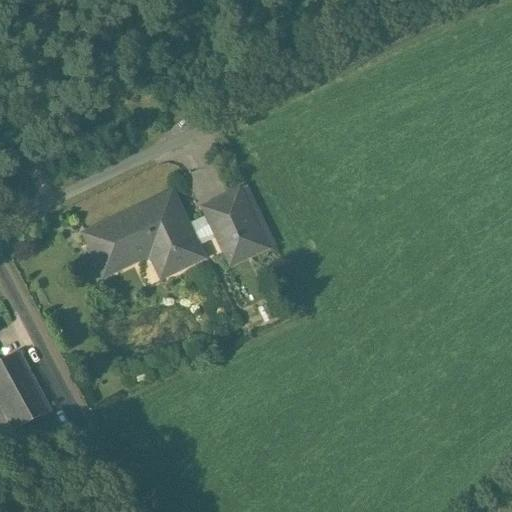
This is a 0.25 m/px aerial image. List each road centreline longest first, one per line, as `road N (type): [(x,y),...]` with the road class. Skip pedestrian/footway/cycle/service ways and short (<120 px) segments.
road 1 (unclassified): [(0,224),(467,0)]
road 2 (unclassified): [(0,267),(126,511)]
